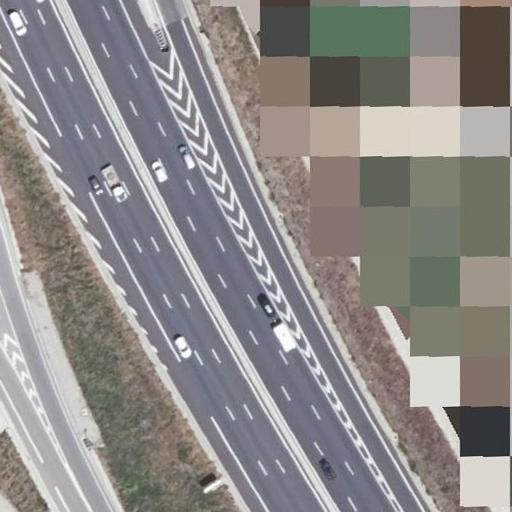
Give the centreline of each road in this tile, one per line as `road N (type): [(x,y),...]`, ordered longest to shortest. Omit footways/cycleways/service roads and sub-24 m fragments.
road 1 (motorway): [(364,511),(225,277),(89,0)]
road 2 (motorway): [(25,0),(176,300),(300,511)]
road 3 (motorway): [(391,511),(365,423),(283,266),(166,0)]
road 4 (motorway): [(0,260),(91,511)]
road 5 (motorway): [(0,373),(91,511)]
